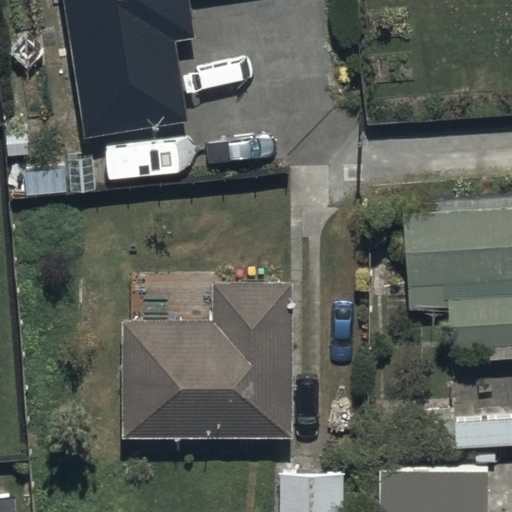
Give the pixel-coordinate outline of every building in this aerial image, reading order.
[(62,0),(84,138),(187,122),(175,42),(195,39),(188,0),(62,0)] [(511,204),(405,211),(411,308),(447,306),(450,348),(511,344),(511,204)] [(212,315),(121,315),(121,434),(290,434),(290,279),(212,279),(212,315)] [(487,511),(487,467),(380,466),(379,511),(487,511)] [(341,511),(342,471),(278,471),(277,511),(341,511)] [(0,511),(11,511),(10,495),(0,495),(0,511)]
